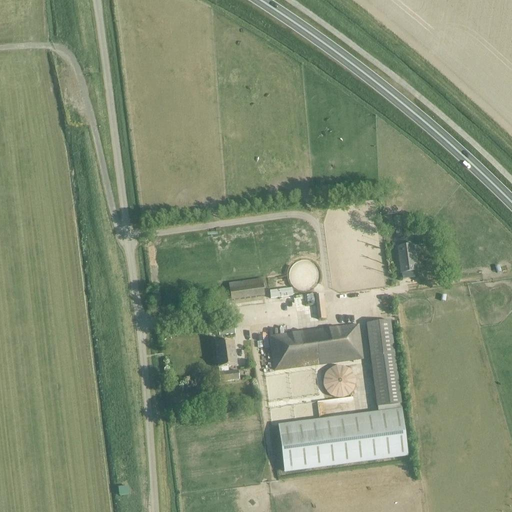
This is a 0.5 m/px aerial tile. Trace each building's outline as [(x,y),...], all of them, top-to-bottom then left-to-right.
[(67,65),(59,68),(62,77),(71,74),(67,65)] [(422,245),(421,237),(414,238),(415,246),(422,245)] [(396,248),(399,273),(400,280),(415,278),(414,272),(415,271),(412,246),(396,248)] [(219,291),(221,302),(263,296),(261,279),(228,284),(229,290),(219,291)] [(291,289),(269,292),(270,299),(291,297),(291,289)] [(326,320),(323,295),(315,296),(318,321),(326,320)] [(377,407),(400,404),(389,321),(365,324),(377,407)] [(235,323),(219,325),(220,335),(236,333),(235,323)] [(312,331),(317,365),(361,359),(357,325),(312,331)] [(273,371),(317,365),(312,331),(269,337),(273,371)] [(235,366),(232,342),(214,344),(217,370),(218,370),(220,384),(237,382),(236,371),(227,373),(227,367),(235,366)] [(354,384),(354,381),(353,377),(351,375),(349,372),(347,371),(344,369),(339,368),(336,368),(333,369),(331,370),(328,372),(326,375),(324,377),(323,381),(323,383),(323,386),(324,390),(325,392),(328,395),(330,397),(332,398),(335,399),(338,399),(342,399),(345,398),(347,397),(350,395),(352,392),(353,390),(354,387),(354,384)] [(282,373),(274,374),(276,389),(284,388),(282,373)] [(401,412),(277,428),(282,472),(406,455),(401,412)] [(127,487),(119,488),(119,496),(128,496),(127,487)] [(126,504),(126,498),(119,498),(119,501),(117,502),(118,506),(120,506),(120,505),(126,504)]
